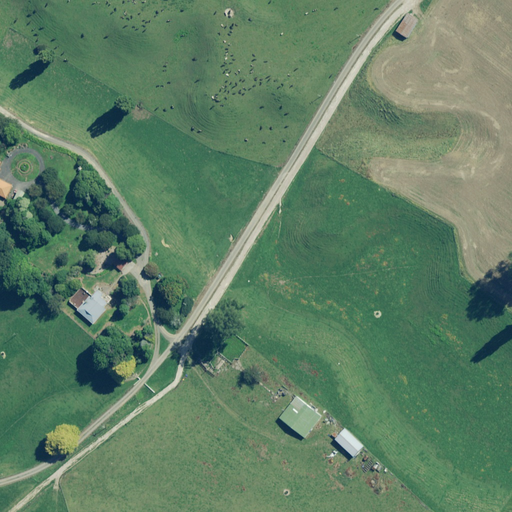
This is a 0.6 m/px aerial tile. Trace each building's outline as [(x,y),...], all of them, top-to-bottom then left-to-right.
[(419,20),(408,13),(397,31),(408,38),(419,20)] [(0,167),(3,162),(0,160),(0,195),(7,199),(14,186),(0,178),(0,167)] [(26,193),(19,190),(14,202),(20,205),(26,193)] [(130,262),(122,255),(114,264),(122,271),(130,262)] [(104,295),(99,290),(93,297),(92,296),(79,310),(94,324),(107,310),(104,307),(108,303),(102,297),(104,295)] [(322,417),(297,397),(280,418),(305,438),(322,417)] [(365,446),(347,429),(337,440),(355,457),(365,446)]
